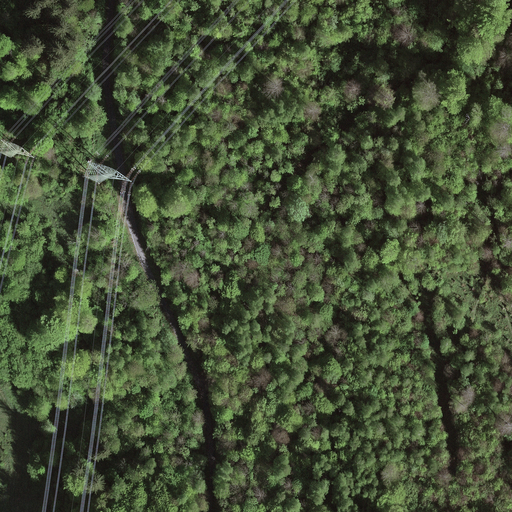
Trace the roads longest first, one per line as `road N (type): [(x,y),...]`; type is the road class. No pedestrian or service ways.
road 1 (track): [(191,361),(129,210),(104,71),(110,0)]
road 2 (track): [(211,511),(202,390)]
